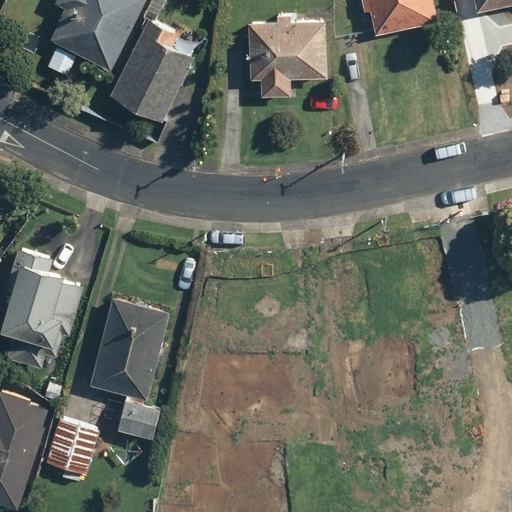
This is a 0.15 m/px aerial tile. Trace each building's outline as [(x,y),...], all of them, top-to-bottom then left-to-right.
[(145,0),(57,0),(55,6),(62,9),(49,39),(115,68),(145,0)] [(371,0),(378,32),(444,18),(439,0),(371,0)] [(511,0),(476,0),(478,10),(511,3),(511,0)] [(167,117),(199,54),(204,57),(214,38),(172,16),(169,22),(152,13),(113,90),(167,117)] [(252,15),(252,75),(263,75),(263,91),(300,91),(300,76),(332,76),(332,15),(252,15)] [(464,226),(435,231),(443,277),(472,272),(464,226)] [(175,252),(115,238),(66,448),(127,462),(175,252)] [(364,265),(338,269),(344,314),(371,310),(364,265)] [(59,364),(79,284),(25,271),(6,351),(59,364)] [(343,350),(344,354),(360,422),(479,395),(460,308),(424,315),(428,331),(343,350)] [(212,350),(212,352),(208,418),(224,418),(223,438),(271,440),(272,417),(305,419),(308,361),(288,360),(288,351),(269,350),(269,357),(253,357),(253,352),(212,350)] [(1,392),(0,394),(0,495),(24,503),(53,407),(1,392)] [(215,432),(172,431),(170,483),(214,484),(215,432)] [(284,460),(263,443),(250,460),(271,477),(284,460)] [(456,454),(413,461),(421,511),(435,511),(465,507),(456,454)] [(173,485),(140,481),(139,495),(171,500),(173,485)] [(178,490),(176,511),(179,511),(209,511),(210,493),(178,490)]
